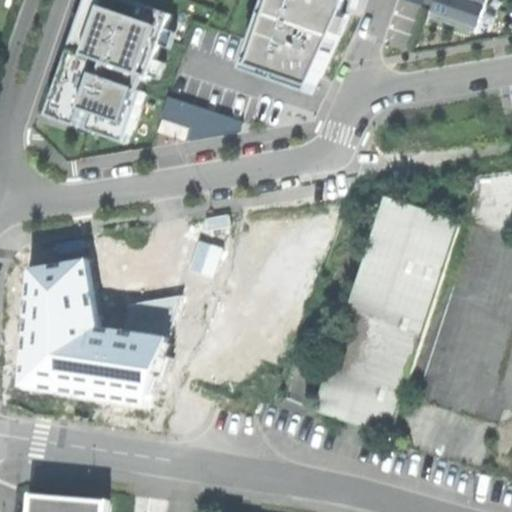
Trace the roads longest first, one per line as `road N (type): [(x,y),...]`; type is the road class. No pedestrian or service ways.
road 1 (residential): [(0,434),(370,494),(433,511)]
road 2 (unclassified): [(20,196),(68,198),(322,158)]
road 3 (residential): [(20,196),(7,125),(48,0)]
road 4 (unclassified): [(322,158),(511,149)]
road 5 (residential): [(365,92),(511,68)]
